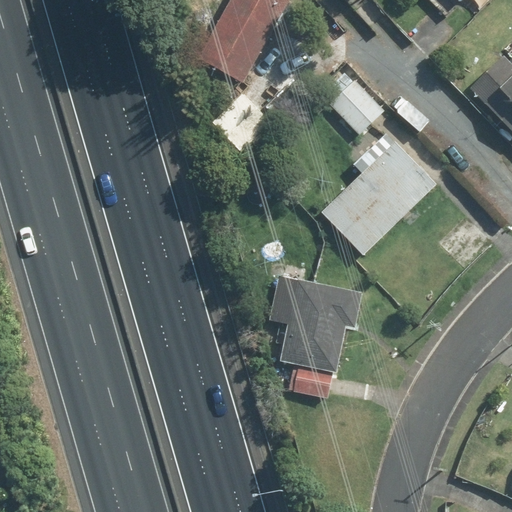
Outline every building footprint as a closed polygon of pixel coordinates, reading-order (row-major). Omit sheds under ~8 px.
[(289,3),(282,0),(231,0),(199,66),(256,94),(273,58),(264,54),(289,3)] [(306,36),(282,61),(290,69),(285,75),(289,79),(260,110),(281,130),(339,68),(306,36)] [(511,71),(498,57),(463,94),(511,141),(511,71)] [(346,73),(318,99),(358,140),(385,113),(346,73)] [(272,130),(242,96),(209,126),(239,159),(272,130)] [(361,260),(433,187),(380,136),(349,168),(357,175),(316,217),(361,260)] [(359,297),(302,283),(306,267),(288,263),(284,277),(276,275),(263,325),(285,330),(277,364),(294,368),(287,394),(325,404),(343,332),(350,333),(359,297)]
